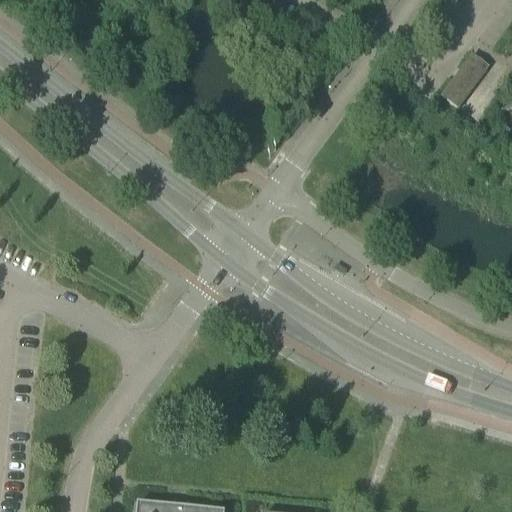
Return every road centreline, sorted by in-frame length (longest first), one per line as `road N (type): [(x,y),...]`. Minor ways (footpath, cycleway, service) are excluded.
road 1 (secondary): [(221,267),(376,368),(511,416)]
road 2 (secondary): [(239,243),(0,48)]
road 3 (secondary): [(511,383),(422,350),(239,243)]
road 4 (secondary): [(0,81),(221,267)]
road 5 (unclassified): [(79,511),(88,463),(108,425),(221,267)]
road 6 (unclassified): [(374,264),(276,194),(239,243)]
road 7 (unclassified): [(374,264),(511,329)]
